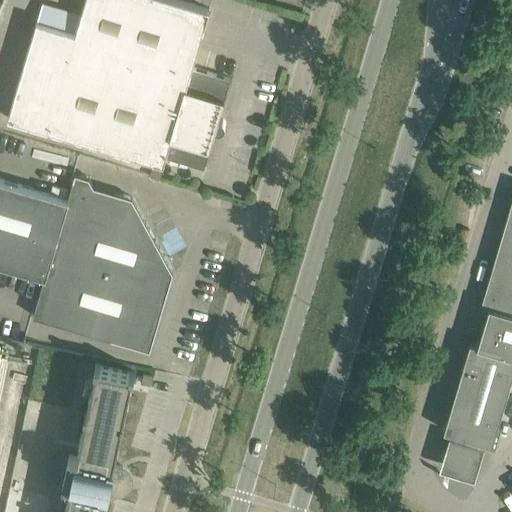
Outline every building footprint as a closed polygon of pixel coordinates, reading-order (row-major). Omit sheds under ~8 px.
[(183,0),(85,0),(81,13),(76,31),(37,19),(8,117),(164,163),(166,155),(204,166),(216,127),(218,128),(220,128),(222,128),(223,127),(224,126),(225,125),(226,123),(226,122),(225,120),(224,119),(223,118),(222,117),(219,116),(231,77),(193,66),(210,8),(183,0)] [(153,163),(150,173),(160,176),(163,166),(153,163)] [(89,176),(76,172),(74,179),(73,179),(68,197),(0,177),(0,262),(45,276),(33,314),(111,337),(150,348),(173,271),(132,196),(94,184),(89,176)] [(492,443),(511,379),(511,376),(511,199),(481,304),(489,306),(478,343),(471,340),(444,429),(449,430),(483,440),(492,443)] [(95,366),(97,366),(92,387),(91,386),(90,388),(92,388),(88,409),(86,408),(85,413),(87,413),(82,433),(81,433),(80,435),(82,435),(78,455),(69,454),(63,482),(72,484),(67,504),(66,504),(65,505),(67,505),(65,511),(103,511),(108,491),(116,493),(122,465),(114,463),(123,421),(125,421),(126,417),(124,416),(133,374),(135,374),(136,370),(131,369),(131,370),(100,364),(101,362),(96,361),(95,366)] [(152,383),(154,373),(144,371),(141,381),(152,383)] [(483,440),(449,430),(440,459),(474,470),(483,440)]
